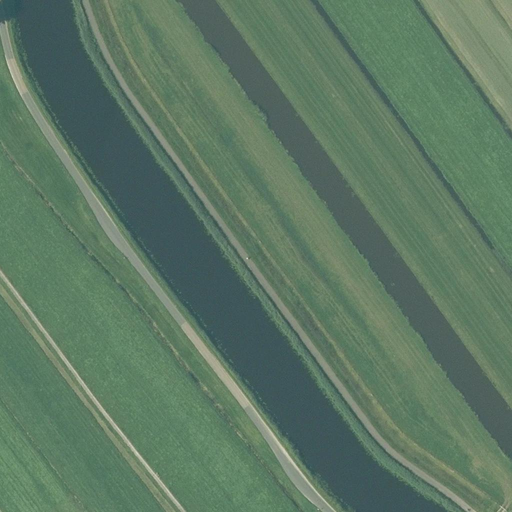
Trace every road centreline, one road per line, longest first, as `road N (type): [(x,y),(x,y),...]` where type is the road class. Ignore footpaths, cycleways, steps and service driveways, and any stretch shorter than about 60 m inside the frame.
road 1 (unclassified): [(466,511),(380,445),(351,408),(117,83),(84,0)]
road 2 (tertiary): [(329,511),(62,156),(15,76),(0,14)]
road 3 (track): [(184,511),(0,272)]
